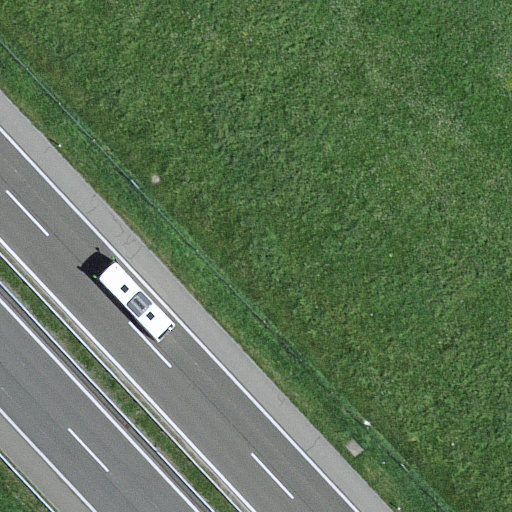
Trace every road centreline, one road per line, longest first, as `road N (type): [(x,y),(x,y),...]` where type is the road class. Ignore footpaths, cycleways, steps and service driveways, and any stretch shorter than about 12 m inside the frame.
road 1 (motorway): [(310,511),(0,180)]
road 2 (motorway): [(0,356),(145,511)]
